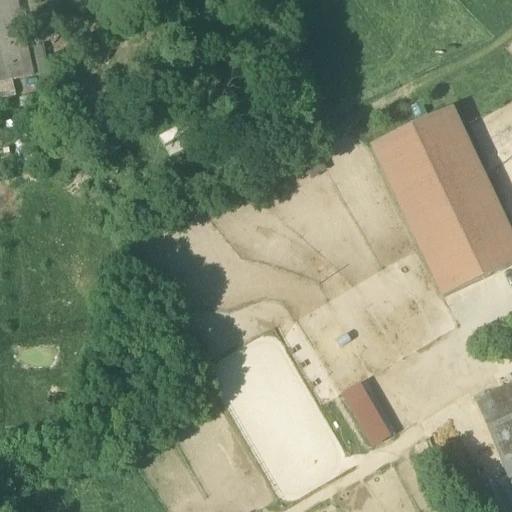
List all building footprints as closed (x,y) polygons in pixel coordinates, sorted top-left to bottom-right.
[(0,0),(0,85),(31,79),(14,0),(0,0)] [(371,148),(443,300),(511,267),(511,244),(449,111),(371,148)] [(511,462),(511,386),(474,404),(501,467),(511,462)] [(511,462),(501,467),(508,483),(511,492),(511,462)] [(482,495),(490,511),(511,511),(511,492),(508,483),(482,495)]
